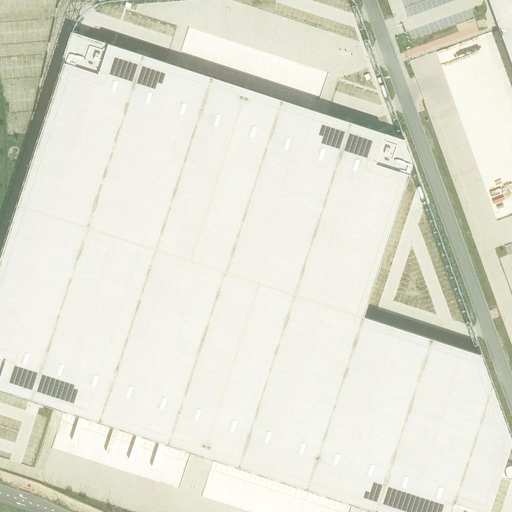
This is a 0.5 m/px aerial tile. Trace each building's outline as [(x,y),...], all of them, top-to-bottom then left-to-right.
[(511,0),(487,0),(498,30),(511,68),(511,0)] [(65,57),(17,204),(190,260),(246,88),(73,32),(65,57)] [(246,88),(190,260),(258,282),(363,316),(412,166),(411,163),(403,139),(246,88)] [(0,257),(0,388),(202,454),(258,282),(190,260),(17,204),(0,257)] [(258,282),(202,454),(379,511),(488,511),(511,442),(480,354),(363,316),(258,282)]
